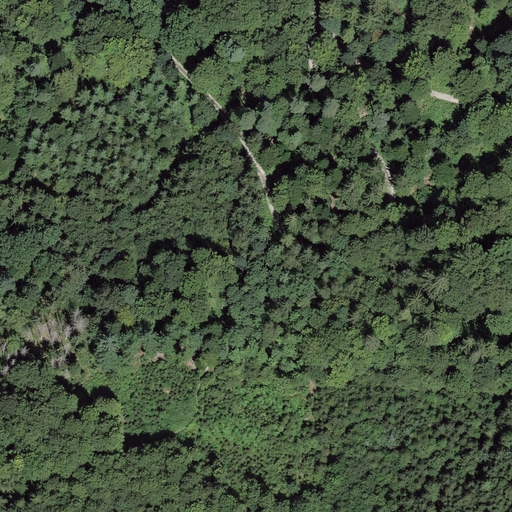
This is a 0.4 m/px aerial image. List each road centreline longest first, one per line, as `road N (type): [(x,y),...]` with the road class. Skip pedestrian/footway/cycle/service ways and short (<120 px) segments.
road 1 (track): [(307,0),(308,49),(323,90),(392,185),(394,205),(375,241),(336,257),(298,250),(286,237),(256,150),(148,34),(81,0)]
road 2 (track): [(308,12),(374,72),(511,110)]
